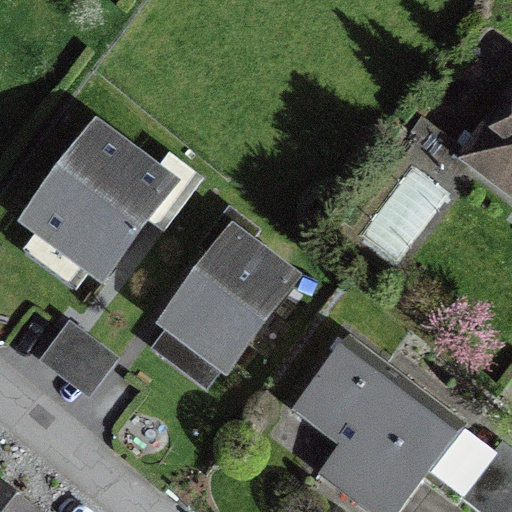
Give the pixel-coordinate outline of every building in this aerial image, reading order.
[(511,103),(459,181),(511,216),(511,103)] [(166,191),(95,139),(30,227),(101,279),(166,191)] [(298,294),(232,249),(175,332),(240,377),(298,294)] [(66,376),(94,338),(70,320),(42,358),(66,376)] [(94,338),(66,376),(90,394),(118,357),(94,338)] [(411,511),(460,449),(345,361),(286,437),(333,473),(308,505),(316,511),(411,511)]
